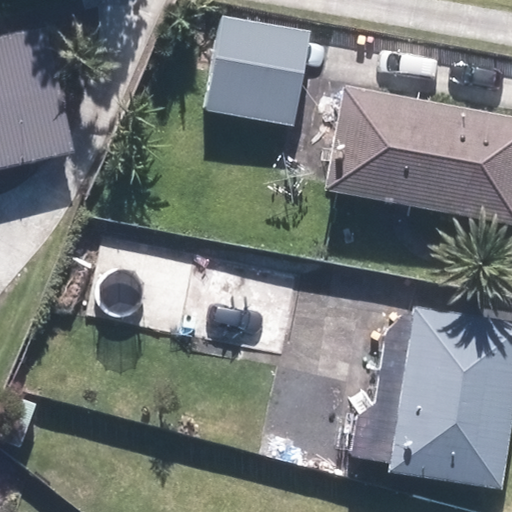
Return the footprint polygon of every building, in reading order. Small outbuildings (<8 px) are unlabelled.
[(194,117),(281,132),(297,40),(210,25),(194,117)] [(36,34),(0,41),(0,172),(65,157),(36,34)] [(506,233),(511,202),(511,124),(332,90),(312,196),(506,233)] [(171,334),(276,356),(295,266),(190,245),(171,334)] [(381,472),(488,492),(511,362),(511,337),(409,319),(381,472)]
